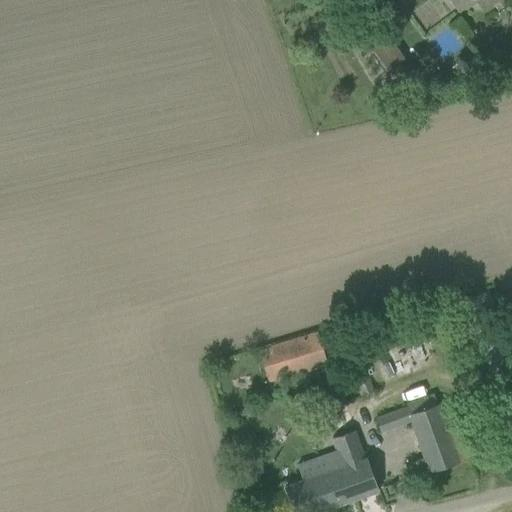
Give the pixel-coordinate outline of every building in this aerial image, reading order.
[(475,0),(451,0),(460,12),(475,0)] [(387,67),(401,59),(389,38),(375,46),(387,67)] [(417,74),(408,62),(390,74),(391,75),(402,90),(410,85),(407,81),(417,74)] [(450,84),(443,75),(437,80),(444,89),(450,84)] [(319,332),(260,349),(270,384),(329,366),(319,332)] [(374,390),(364,367),(350,373),(360,396),(374,390)] [(452,399),(437,404),(434,393),(406,403),(407,407),(376,418),(381,433),(412,422),(425,458),(409,464),(413,478),(430,472),(474,457),(452,399)] [(332,438),(337,451),(298,465),(303,480),(286,486),(295,511),(318,511),(378,491),(378,490),(379,490),(368,457),(365,458),(355,430),(332,438)]
